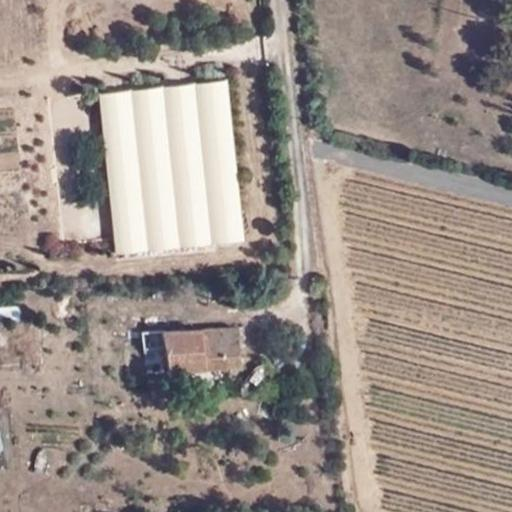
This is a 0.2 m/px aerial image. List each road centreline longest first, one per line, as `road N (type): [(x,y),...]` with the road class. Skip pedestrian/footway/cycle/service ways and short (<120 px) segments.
road 1 (track): [(279,0),(312,235)]
road 2 (track): [(511,190),(299,139)]
